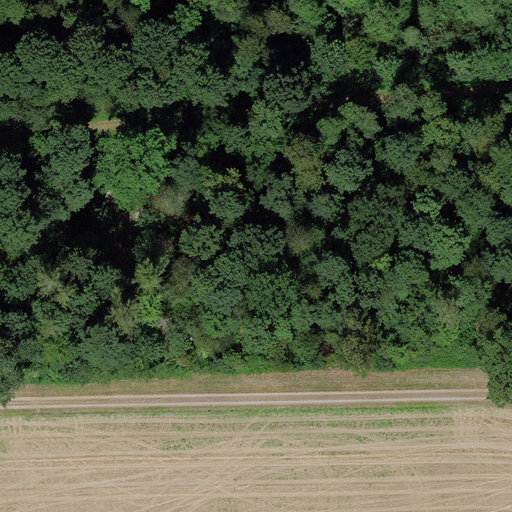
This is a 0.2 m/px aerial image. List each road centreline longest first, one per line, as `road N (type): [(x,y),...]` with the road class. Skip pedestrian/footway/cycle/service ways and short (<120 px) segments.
road 1 (track): [(0,137),(511,86)]
road 2 (track): [(511,397),(0,401)]
